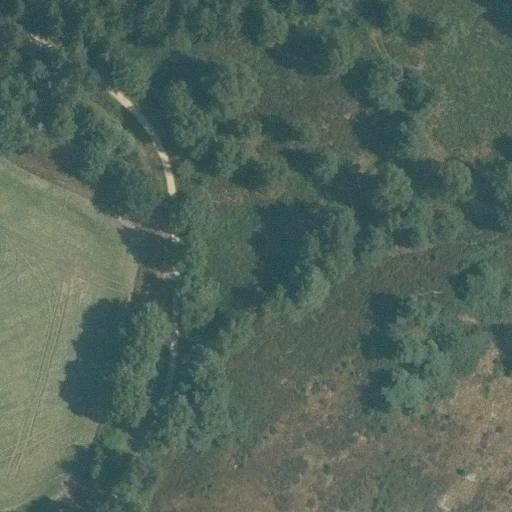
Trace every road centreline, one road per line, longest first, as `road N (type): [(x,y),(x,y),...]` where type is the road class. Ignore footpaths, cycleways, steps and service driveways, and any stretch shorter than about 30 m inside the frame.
road 1 (unknown): [(120,511),(171,406),(169,130),(1,0)]
road 2 (track): [(0,57),(96,113),(143,153),(159,247),(160,326),(141,423),(100,511)]
road 3 (track): [(143,412),(286,282),(365,225),(511,205)]
road 4 (track): [(483,209),(357,0)]
